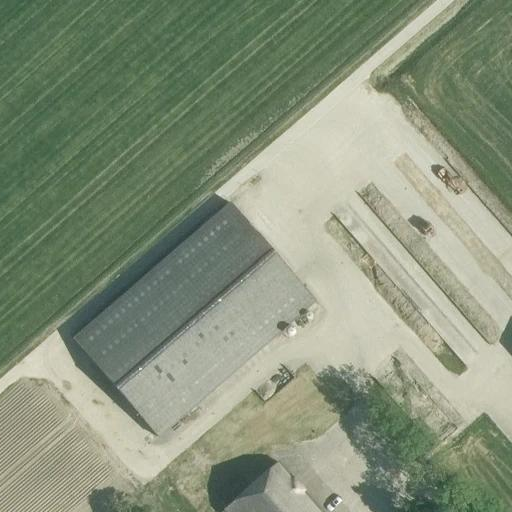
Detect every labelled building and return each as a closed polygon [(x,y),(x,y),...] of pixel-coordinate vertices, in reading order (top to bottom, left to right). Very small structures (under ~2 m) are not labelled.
[(375,130),(356,148),(389,185),(409,167),(375,130)] [(157,437),(315,301),(230,203),(72,339),(157,437)] [(471,238),(454,249),(460,259),(477,249),(471,238)] [(495,356),(500,335),(479,330),(474,350),(495,356)] [(410,360),(396,375),(451,426),(465,411),(410,360)] [(181,423),(167,434),(180,450),(188,445),(182,437),(189,432),(181,423)] [(321,511),(278,462),(220,511),(321,511)]
